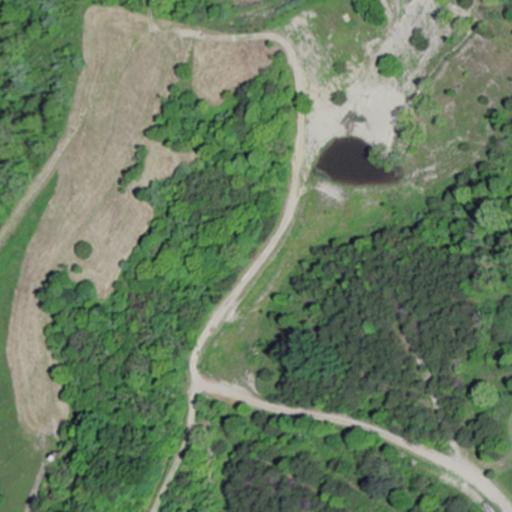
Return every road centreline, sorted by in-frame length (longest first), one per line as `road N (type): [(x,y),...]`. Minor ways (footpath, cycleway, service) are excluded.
road 1 (residential): [(151,511),(186,416),(194,357),(272,240),(307,161),(403,0)]
road 2 (residential): [(508,511),(450,464),(377,427),(263,403),(244,389),(210,336)]
